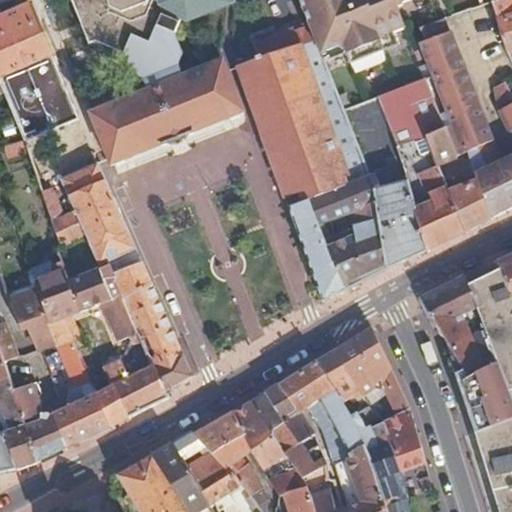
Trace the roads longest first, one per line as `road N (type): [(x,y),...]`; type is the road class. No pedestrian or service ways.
road 1 (tertiary): [(0,505),(382,299)]
road 2 (unknown): [(124,190),(242,144),(314,335)]
road 3 (unclassified): [(382,299),(433,406),(465,511)]
road 4 (unknown): [(214,395),(124,190)]
road 5 (tertiary): [(382,299),(511,235)]
